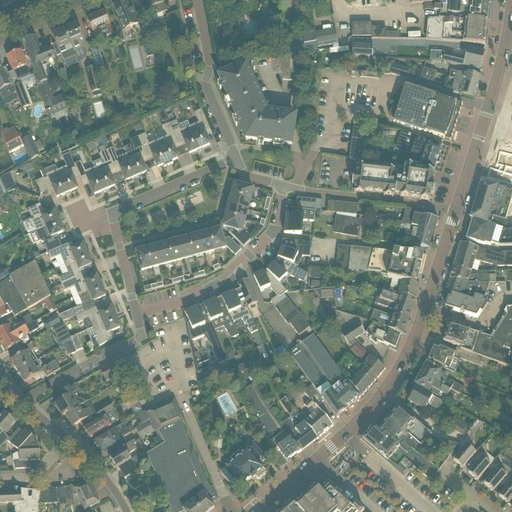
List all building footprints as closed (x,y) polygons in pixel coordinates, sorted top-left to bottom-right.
[(0,0),(0,8),(18,0),(0,0)] [(163,3),(161,0),(145,0),(152,17),(167,11),(164,3),(163,3)] [(487,20),(489,2),(465,0),(458,0),(449,1),(448,17),(487,20)] [(132,9),(132,8),(129,9),(125,1),(114,6),(119,18),(117,19),(123,31),(139,24),(135,15),(135,13),(134,10),(132,9)] [(440,11),(441,1),(425,3),(424,10),(440,11)] [(172,30),(182,26),(179,11),(166,16),(172,30)] [(94,32),(98,42),(113,35),(109,26),(110,25),(104,12),(87,20),(93,33),(94,32)] [(475,44),(485,45),(487,23),(428,18),(426,40),(475,44)] [(372,37),(372,23),(352,23),(352,37),(372,37)] [(70,25),(64,28),(71,44),(75,53),(85,49),(84,45),(86,44),(83,39),(84,39),(77,24),(71,27),(70,25)] [(61,55),(64,62),(76,56),(75,53),(71,44),(64,28),(57,30),(58,32),(52,35),(58,50),(61,55)] [(318,51),(329,50),(339,48),(335,29),(315,33),(316,38),(318,50),(318,51)] [(35,37),(23,42),(29,57),(28,57),(34,72),(33,73),(37,85),(47,81),(40,65),(49,62),(49,63),(52,62),(52,61),(54,60),(53,57),(50,48),(40,52),(35,37)] [(143,40),(147,58),(154,57),(150,38),(143,40)] [(303,43),(305,52),(318,50),(316,38),(303,40),(303,43)] [(352,54),(352,56),(372,57),(372,47),(361,46),(361,41),(353,40),(352,47),(352,54)] [(305,53),(303,43),(289,46),(290,55),(296,54),(303,53),(305,53)] [(445,54),(443,61),(454,64),(470,68),(480,70),(484,52),(474,50),(468,48),(466,59),(445,54)] [(92,52),(95,67),(97,75),(106,73),(100,50),(92,52)] [(20,51),(7,57),(11,66),(18,82),(31,76),(24,60),(20,51)] [(290,55),(273,57),(282,80),(298,83),(296,60),(296,54),(290,55)] [(412,81),(414,72),(392,65),(389,74),(412,81)] [(242,66),(218,76),(246,139),(259,141),(258,145),(263,145),(264,142),(291,145),(295,119),(264,115),(242,66)] [(11,96),(7,87),(10,86),(1,69),(0,67),(0,92),(1,94),(0,94),(0,95),(3,100),(11,96)] [(101,91),(97,75),(95,67),(86,70),(92,93),(101,91)] [(424,68),(422,75),(434,79),(436,72),(424,68)] [(58,72),(61,83),(68,81),(64,70),(58,72)] [(449,77),(455,79),(479,86),(481,77),(465,73),(465,74),(451,70),(449,77)] [(422,75),(420,83),(433,86),(434,79),(422,75)] [(475,99),(479,86),(455,79),(451,91),(459,93),(459,94),(475,99)] [(37,85),(38,88),(43,102),(42,103),(44,106),(48,118),(69,109),(65,95),(52,100),(49,91),(50,90),(47,81),(37,85)] [(14,88),(22,110),(30,107),(22,85),(14,88)] [(462,104),(437,96),(414,89),(405,86),(397,109),(396,109),(395,109),(394,109),(393,109),(392,110),(391,111),(390,112),(390,113),(389,115),(389,116),(390,118),(391,119),(392,120),(394,121),(393,122),(450,141),(462,104)] [(198,123),(189,127),(199,150),(203,148),(209,145),(205,135),(211,132),(201,110),(194,113),(198,123)] [(176,121),(169,124),(179,146),(184,143),(189,154),(195,151),(196,152),(199,150),(189,127),(180,131),(176,121)] [(173,148),(179,146),(169,124),(162,127),(166,137),(158,140),(168,166),(173,164),(172,161),(178,159),(173,148)] [(439,153),(442,144),(402,131),(399,139),(439,153)] [(23,147),(20,140),(16,133),(2,140),(9,154),(23,147)] [(144,134),(137,137),(147,160),(153,157),(157,168),(163,165),(164,168),(168,166),(158,140),(148,144),(144,134)] [(360,140),(356,140),(356,135),(352,134),(351,139),(349,159),(350,159),(350,158),(357,159),(359,141),(360,141),(360,140)] [(105,136),(100,138),(103,146),(106,144),(108,144),(105,136)] [(30,137),(20,140),(23,147),(30,161),(40,157),(30,137)] [(141,162),(147,160),(137,137),(130,140),(135,150),(126,154),(136,178),(140,176),(140,175),(146,173),(141,162)] [(433,171),(439,153),(399,139),(396,148),(412,153),(409,162),(420,166),(420,167),(433,171)] [(113,149),(106,151),(115,173),(121,171),(125,181),(132,179),(136,178),(126,154),(117,158),(113,149)] [(110,176),(115,173),(106,151),(99,155),(103,164),(103,165),(94,168),(104,191),(108,190),(108,189),(114,186),(110,176)] [(489,167),(486,179),(511,186),(511,197),(505,221),(503,230),(506,230),(511,229),(511,154),(499,151),(496,165),(500,166),(499,170),(489,167)] [(72,179),(78,176),(74,165),(69,154),(62,157),(66,167),(57,171),(67,194),(71,192),(77,189),(72,179)] [(358,161),(356,177),(354,190),(395,194),(395,195),(396,194),(405,196),(405,195),(430,199),(430,196),(433,196),(435,186),(432,186),(434,173),(424,172),(405,168),(405,167),(367,162),(358,161)] [(74,165),(78,176),(83,187),(89,184),(94,195),(100,192),(100,193),(104,191),(94,168),(85,172),(81,162),(74,165)] [(67,194),(57,171),(55,167),(54,166),(43,171),(46,178),(43,180),(43,179),(35,182),(41,194),(53,189),(57,198),(63,195),(63,196),(67,194)] [(18,189),(10,173),(0,178),(0,181),(3,188),(6,195),(18,189)] [(476,198),(470,219),(490,225),(493,217),(505,221),(511,197),(511,191),(498,187),(498,186),(491,184),(488,183),(481,181),(476,198)] [(234,185),(231,195),(250,200),(253,189),(234,185)] [(228,201),(226,205),(247,211),(250,200),(231,195),(230,201),(228,201)] [(28,236),(36,232),(59,222),(57,218),(54,212),(45,216),(40,204),(28,210),(31,217),(32,217),(33,220),(32,220),(31,219),(22,223),(28,236)] [(227,210),(226,216),(244,221),(247,211),(226,205),(225,210),(227,210)] [(303,222),(303,221),(314,222),(315,211),(308,211),(302,210),(295,209),(292,209),(292,216),(286,215),(283,234),(284,234),(294,235),(294,234),(301,235),(303,222)] [(403,225),(435,231),(438,220),(421,217),(422,211),(417,210),(405,209),(403,225)] [(250,241),(241,232),(244,221),(226,216),(223,227),(230,229),(229,233),(244,247),(250,241)] [(357,237),(359,227),(360,221),(336,217),(333,233),(357,237)] [(470,227),(466,240),(476,243),(484,245),(485,244),(490,246),(490,244),(491,243),(501,246),(511,246),(511,229),(506,230),(503,230),(505,221),(493,217),(490,225),(470,219),(469,227),(470,227)] [(61,226),(59,222),(36,232),(40,242),(41,241),(42,243),(43,242),(45,246),(44,246),(47,253),(59,248),(54,236),(63,232),(60,226),(61,226)] [(429,250),(435,231),(403,225),(400,224),(399,229),(412,232),(410,236),(408,246),(429,250)] [(220,230),(210,233),(215,251),(225,248),(225,247),(226,247),(235,256),(241,250),(228,238),(223,240),(220,230)] [(215,251),(210,233),(204,234),(203,232),(199,233),(204,254),(215,251)] [(194,237),(189,238),(194,257),(204,254),(199,233),(194,235),(194,237)] [(189,238),(178,241),(183,260),(194,257),(189,238)] [(178,241),(168,244),(173,262),(183,260),(178,241)] [(310,258),(311,244),(293,242),(292,248),(288,247),(287,250),(283,248),(282,248),(281,250),(280,250),(278,255),(277,258),(278,259),(278,258),(284,261),(297,267),(302,257),(310,258)] [(161,243),(157,245),(162,265),(173,262),(168,244),(162,246),(161,243)] [(61,256),(64,265),(87,255),(86,251),(85,251),(82,245),(72,250),(69,244),(59,248),(47,253),(50,260),(61,256)] [(511,253),(501,253),(500,255),(470,247),(460,244),(453,268),(470,273),(474,261),(497,267),(511,266),(511,253)] [(153,248),(147,250),(152,268),(162,265),(157,245),(152,246),(153,248)] [(338,246),(336,270),(368,273),(380,275),(416,285),(423,256),(414,254),(338,246)] [(152,268),(147,250),(136,253),(141,271),(152,268)] [(58,278),(61,285),(83,276),(81,270),(91,265),(89,259),(87,255),(64,265),(68,274),(58,278)] [(308,274),(297,269),(297,267),(284,261),(281,266),(280,266),(278,268),(275,264),(274,263),(267,271),(270,274),(281,286),(290,277),(307,285),(308,274)] [(14,317),(43,301),(50,297),(51,297),(35,262),(9,277),(10,278),(0,284),(0,319),(12,313),(14,317)] [(470,275),(470,273),(453,268),(450,279),(451,280),(468,283),(488,283),(488,275),(470,275)] [(322,270),(312,269),(311,278),(321,279),(322,270)] [(270,302),(271,303),(275,307),(287,298),(284,295),(287,292),(270,274),(268,275),(265,277),(264,273),(263,272),(253,276),(254,277),(260,292),(269,288),(277,296),(271,301),(270,302)] [(419,286),(416,285),(380,275),(380,277),(392,280),(389,292),(393,293),(415,301),(419,286)] [(86,281),(83,276),(61,285),(64,292),(74,288),(78,297),(103,286),(101,281),(99,282),(96,277),(86,281)] [(248,307),(257,303),(247,280),(238,284),(248,307)] [(489,283),(488,283),(468,283),(451,280),(447,290),(450,291),(483,302),(489,283)] [(72,310),(75,317),(97,307),(95,302),(105,297),(103,291),(105,290),(103,286),(78,297),(82,306),(72,310)] [(357,288),(346,287),(345,300),(355,301),(357,288)] [(333,291),(321,292),(321,300),(333,299),(333,291)] [(380,299),(412,310),(415,301),(393,293),(389,292),(386,291),(384,291),(381,298),(380,298),(380,299)] [(483,302),(450,291),(445,307),(476,317),(479,311),(482,313),(487,304),(483,302)] [(257,332),(245,302),(238,305),(233,292),(221,297),(221,298),(222,298),(226,309),(232,322),(241,319),(252,334),(257,332)] [(50,297),(43,301),(49,311),(55,308),(50,297)] [(279,314),(291,305),(287,298),(275,307),(279,314)] [(408,321),(412,310),(380,299),(377,298),(375,304),(395,311),(393,315),(408,321)] [(209,317),(215,331),(223,327),(231,339),(238,336),(232,322),(227,309),(226,309),(220,312),(215,301),(215,300),(203,305),(203,306),(208,317),(209,317)] [(291,305),(279,314),(284,320),(296,310),(291,305)] [(88,319),(92,328),(115,318),(114,314),(113,314),(110,308),(100,313),(97,307),(75,317),(78,324),(88,319)] [(460,348),(460,350),(482,358),(511,368),(511,307),(506,308),(507,315),(492,338),(449,324),(447,330),(446,330),(444,336),(445,336),(443,342),(460,348)] [(220,343),(215,331),(209,317),(208,317),(202,319),(197,308),(198,308),(197,308),(185,313),(186,317),(187,317),(189,323),(187,324),(191,342),(204,336),(211,347),(220,343)] [(296,310),(284,320),(288,326),(290,324),(300,317),(296,310)] [(65,313),(59,316),(62,323),(68,320),(65,313)] [(56,316),(44,323),(48,330),(60,323),(56,316)] [(290,324),(294,330),(305,322),(300,317),(290,324)] [(378,327),(399,338),(402,338),(407,323),(390,317),(387,325),(379,322),(378,327)] [(0,330),(0,342),(25,328),(25,327),(33,322),(30,318),(11,329),(9,325),(0,330)] [(117,322),(115,318),(92,328),(97,339),(86,345),(91,352),(112,339),(109,333),(119,329),(117,322)] [(305,322),(294,330),(299,336),(309,328),(305,322)] [(395,349),(399,338),(378,327),(373,323),(366,333),(371,337),(369,340),(371,342),(376,345),(377,342),(383,344),(390,347),(389,349),(390,349),(391,348),(395,349)] [(63,324),(52,330),(57,339),(67,333),(63,324)] [(364,333),(358,324),(342,335),(350,347),(356,343),(354,340),(364,333)] [(28,333),(25,328),(0,342),(0,343),(5,352),(20,343),(17,339),(28,333)] [(77,335),(70,338),(71,341),(76,352),(83,349),(82,347),(77,335)] [(361,398),(362,397),(350,383),(347,380),(342,375),(314,336),(303,343),(299,345),(327,385),(336,395),(335,396),(336,398),(347,410),(359,400),(358,399),(360,398),(361,398)] [(71,341),(62,346),(68,356),(76,353),(76,352),(71,341)] [(17,372),(32,364),(37,361),(32,352),(38,349),(34,343),(28,347),(30,350),(11,361),(17,372)] [(289,354),(312,386),(323,402),(336,419),(347,410),(336,398),(335,396),(336,395),(327,385),(299,345),(289,354)] [(479,366),(482,358),(460,350),(459,351),(460,351),(458,356),(454,354),(439,348),(438,349),(433,347),(431,354),(429,353),(427,358),(428,359),(428,361),(448,369),(447,370),(455,373),(460,360),(479,366)] [(216,358),(219,364),(227,361),(225,354),(216,358)] [(367,363),(360,372),(373,383),(377,379),(385,369),(377,363),(370,357),(366,362),(367,363)] [(256,376),(250,360),(240,365),(246,380),(256,376)] [(48,366),(42,370),(40,366),(41,364),(40,361),(37,361),(32,364),(17,372),(24,384),(43,372),(46,378),(60,370),(55,362),(48,366)] [(100,370),(101,371),(107,381),(120,373),(114,362),(100,370)] [(421,374),(451,391),(462,396),(465,390),(454,384),(439,376),(441,371),(426,363),(421,374)] [(362,397),(373,383),(360,372),(350,383),(362,397)] [(416,383),(415,385),(429,392),(429,393),(438,397),(440,393),(447,397),(451,391),(421,374),(418,379),(417,379),(415,382),(416,383)] [(62,417),(65,415),(78,407),(82,405),(75,393),(79,391),(75,385),(60,394),(60,395),(62,393),(65,399),(55,405),(62,417)] [(294,453),(296,455),(300,453),(280,427),(278,423),(269,409),(253,385),(244,390),(255,417),(255,418),(268,444),(272,452),(271,454),(272,456),(279,469),(290,461),(288,458),(294,453)] [(316,408),(323,402),(312,386),(303,393),(310,400),(304,405),(313,415),(304,423),(317,440),(333,426),(316,408)] [(424,411),(427,405),(436,410),(439,409),(441,405),(440,401),(414,387),(410,395),(412,396),(408,402),(424,411)] [(134,397),(124,403),(128,410),(138,404),(134,397)] [(300,453),(317,440),(304,423),(285,398),(279,402),(291,419),(280,427),(300,453)] [(95,411),(99,418),(113,409),(109,403),(95,411)] [(144,454),(145,458),(168,511),(209,511),(214,508),(209,501),(214,499),(173,403),(146,415),(161,442),(143,454),(144,454)] [(82,405),(78,407),(65,415),(65,416),(73,427),(91,416),(84,404),(82,405)] [(247,406),(242,408),(247,419),(252,416),(247,406)] [(398,407),(390,416),(424,446),(432,437),(420,425),(398,407)] [(88,438),(89,439),(118,422),(112,411),(83,428),(85,432),(84,434),(86,438),(88,438)] [(5,435),(11,429),(10,428),(15,422),(5,413),(0,417),(0,450),(7,442),(9,439),(5,435)] [(374,431),(396,452),(412,466),(430,481),(439,470),(417,453),(424,446),(390,416),(379,429),(377,428),(374,431)] [(465,437),(469,432),(465,429),(467,427),(454,420),(449,429),(462,436),(465,437)] [(463,468),(474,455),(476,453),(475,453),(470,449),(472,447),(471,434),(480,423),(477,421),(469,432),(465,437),(460,443),(464,447),(453,460),(463,468)] [(138,434),(150,427),(147,422),(135,429),(138,434)] [(141,440),(153,432),(150,427),(138,434),(141,440)] [(124,441),(123,438),(131,433),(128,429),(120,434),(117,428),(108,433),(95,441),(95,443),(94,443),(97,448),(98,448),(101,453),(109,448),(110,450),(124,441)] [(396,452),(374,431),(371,429),(362,439),(387,462),(389,460),(396,452)] [(18,452),(37,444),(36,442),(35,441),(34,439),(33,438),(25,431),(15,442),(10,438),(9,439),(7,442),(18,452)] [(220,462),(221,450),(222,436),(216,435),(215,449),(214,461),(220,462)] [(449,457),(458,445),(433,438),(432,437),(429,450),(447,455),(449,457)] [(116,469),(118,468),(131,460),(128,455),(142,446),(139,440),(135,443),(134,441),(116,452),(117,454),(109,458),(116,469)] [(219,472),(233,488),(239,482),(243,486),(244,485),(244,486),(245,485),(250,481),(251,480),(250,480),(252,479),(251,478),(253,476),(257,480),(259,480),(265,475),(265,472),(263,469),(260,465),(266,460),(252,443),(245,449),(246,451),(240,456),(238,453),(230,459),(233,462),(227,468),(226,466),(219,472)] [(40,461),(39,452),(39,450),(39,449),(38,447),(38,445),(37,444),(18,452),(19,453),(19,461),(15,461),(16,470),(30,469),(30,461),(40,461)] [(477,481),(490,466),(490,465),(485,461),(487,459),(486,446),(483,444),(475,453),(476,453),(474,455),(479,460),(468,473),(477,481)] [(412,466),(396,452),(389,460),(397,467),(396,468),(404,475),(412,466)] [(490,466),(495,471),(484,484),(493,492),(504,479),(511,471),(505,466),(502,466),(502,457),(499,455),(490,465),(490,466)] [(131,460),(118,468),(124,479),(138,471),(131,460)] [(508,504),(511,501),(511,499),(511,469),(511,471),(504,479),(509,483),(498,496),(508,504)] [(89,481),(74,489),(84,510),(99,503),(89,481)] [(328,483),(319,491),(316,487),(307,495),(305,495),(303,497),(303,499),(295,506),(291,502),(283,510),(281,510),(279,511),(363,511),(354,503),(352,506),(349,503),(350,502),(349,502),(328,483)] [(72,487),(64,488),(66,499),(73,499),(72,487)] [(64,488),(55,489),(57,503),(58,503),(58,500),(66,499),(64,488)] [(0,504),(13,504),(13,507),(20,507),(20,511),(37,511),(39,503),(28,502),(28,490),(17,489),(17,490),(17,491),(0,491),(0,504)] [(40,490),(39,505),(48,504),(48,489),(40,490)] [(55,489),(48,489),(48,504),(57,503),(55,489)]
